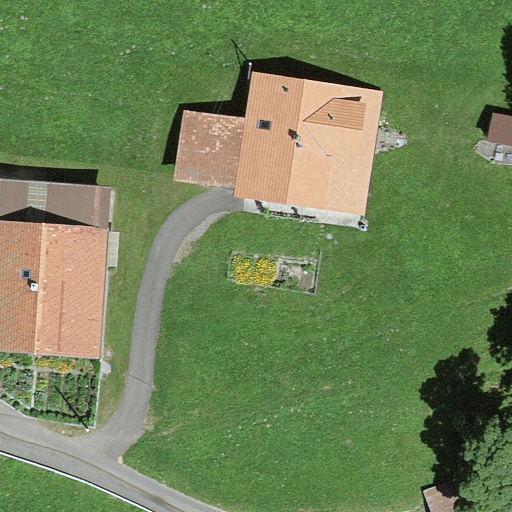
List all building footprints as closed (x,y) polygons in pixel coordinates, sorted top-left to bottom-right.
[(380,96),(251,78),(244,125),(234,198),(232,211),(361,229),(380,96)] [(234,198),(244,125),(181,116),(171,190),(234,198)] [(511,121),(490,117),(484,146),(511,151),(511,121)] [(114,272),(116,237),(105,236),(108,194),(0,187),(0,365),(97,372),(103,271),(114,272)] [(505,511),(488,464),(423,488),(431,511),(505,511)]
